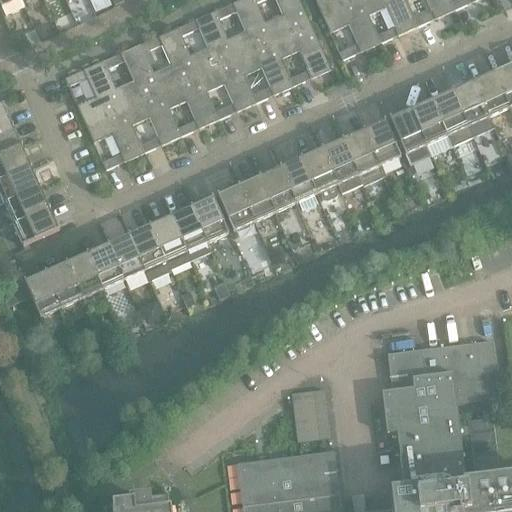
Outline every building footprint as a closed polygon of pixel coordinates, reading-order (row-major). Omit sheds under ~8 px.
[(0,0),(0,6),(6,18),(25,9),(22,1),(21,0),(0,0)] [(256,6),(253,0),(247,0),(233,6),(245,34),(228,42),(227,42),(235,61),(272,44),(264,26),(265,26),(256,6)] [(264,26),(272,44),(311,28),(298,0),(274,0),(282,18),(265,26),(264,26)] [(314,0),(322,18),(360,2),(358,0),(314,0)] [(405,3),(403,0),(363,0),(360,2),(367,19),(369,19),(386,11),(398,39),(418,30),(414,22),(406,2),(405,3)] [(403,0),(405,3),(406,2),(410,0),(425,0),(436,22),(456,13),(452,5),(449,0),(403,0)] [(462,0),(452,5),(456,13),(467,8),(463,0),(462,0)] [(367,19),(360,2),(322,18),(330,36),(349,28),(361,55),(381,47),(377,38),(369,19),(367,19)] [(216,14),(219,23),(231,18),(227,9),(216,14)] [(190,59),(198,77),(235,61),(227,42),(228,42),(219,23),(216,14),(196,23),(208,51),(190,59)] [(414,22),(418,30),(429,25),(426,17),(414,22)] [(178,31),(182,39),(193,34),(190,26),(178,31)] [(280,63),(281,62),(299,54),(311,82),(331,73),(311,28),(272,44),(280,63)] [(190,59),(182,39),(178,31),(158,40),(170,68),(153,75),(152,76),(160,94),(198,77),(190,59)] [(377,38),(381,47),(392,42),(389,33),(377,38)] [(141,48),(144,56),(156,51),(152,43),(141,48)] [(280,63),(272,44),(235,61),(243,79),(244,79),(262,71),(274,99),(294,90),(290,82),(281,62),(280,63)] [(144,56),(141,48),(121,56),(133,84),(116,92),(115,92),(123,111),(160,94),(152,76),(153,75),(144,56)] [(340,55),(344,63),(355,58),(351,50),(340,55)] [(104,64),(107,73),(119,67),(115,59),(104,64)] [(206,96),(207,96),(224,88),(237,115),(256,106),(253,98),(244,79),(243,79),(235,61),(198,77),(206,96)] [(77,109),(85,127),(123,111),(115,92),(116,92),(107,73),(104,64),(84,73),(96,101),(77,109)] [(494,75),(510,111),(511,114),(511,68),(495,76),(494,74),(494,75)] [(474,85),(490,121),(510,111),(494,75),(493,75),(494,77),(474,85)] [(66,81),(70,89),(81,84),(78,76),(66,81)] [(290,82),(294,90),(305,85),(301,76),(290,82)] [(168,113),(169,112),(187,104),(199,132),(219,123),(215,115),(207,96),(206,96),(198,77),(160,94),(168,113)] [(473,86),(453,95),(469,130),(490,121),(474,85),(473,84),(472,84),(473,86)] [(253,98),(256,106),(268,101),(264,93),(253,98)] [(431,105),(452,151),(453,151),(452,150),(474,141),(469,130),(453,95),(453,93),(451,94),(452,95),(432,104),(432,102),(431,103),(431,105)] [(168,113),(160,94),(123,111),(131,129),(132,129),(149,121),(162,149),(182,140),(178,131),(169,112),(168,113)] [(431,105),(410,114),(426,149),(428,148),(433,160),(452,151),(431,105)] [(0,107),(0,133),(13,128),(13,127),(11,128),(2,108),(4,108),(4,106),(0,107)] [(215,115),(219,123),(230,118),(227,110),(215,115)] [(123,111),(85,127),(94,146),(112,138),(125,165),(144,156),(141,148),(132,129),(131,129),(123,111)] [(426,149),(410,114),(391,123),(390,121),(389,121),(405,158),(426,149)] [(363,133),(379,170),(401,160),(385,123),(383,124),(384,126),(364,134),(364,133),(363,133)] [(178,131),(182,140),(193,135),(189,126),(178,131)] [(13,128),(0,133),(0,158),(22,149),(22,148),(20,149),(12,129),(13,128)] [(384,181),(379,170),(363,133),(363,135),(344,144),(343,142),(342,142),(358,179),(359,179),(364,190),(384,181)] [(322,151),(321,152),(338,188),(358,179),(342,142),(342,143),(342,144),(323,153),(322,151)] [(141,148),(144,156),(156,151),(152,143),(141,148)] [(23,149),(22,149),(0,158),(0,184),(32,170),(31,169),(30,170),(21,150),(23,149)] [(301,161),(317,198),(320,196),(323,204),(327,205),(337,201),(339,197),(336,189),(338,188),(321,152),(322,153),(302,162),(301,161)] [(103,165),(107,173),(119,168),(115,160),(103,165)] [(280,170),(296,207),(299,205),(303,215),(318,208),(314,199),(317,198),(301,161),(300,161),(301,163),(281,172),(280,170)] [(0,184),(0,197),(4,207),(41,190),(39,190),(30,171),(32,170),(0,184)] [(260,179),(259,179),(275,216),(296,207),(280,170),(279,170),(280,172),(260,181),(260,179)] [(238,189),(255,225),(275,216),(259,179),(258,180),(259,181),(240,190),(239,188),(238,189)] [(255,225),(238,189),(238,191),(219,199),(218,198),(217,198),(233,235),(255,225)] [(41,191),(41,190),(4,207),(14,228),(50,211),(48,211),(40,192),(41,191)] [(191,210),(207,247),(229,237),(212,200),(211,201),(212,202),(192,211),(191,210)] [(207,247),(191,210),(190,210),(191,212),(171,220),(171,219),(170,219),(186,256),(207,247)] [(50,211),(14,228),(23,249),(60,233),(59,231),(58,232),(49,212),(50,212),(50,211)] [(150,228),(149,228),(165,265),(186,256),(170,219),(170,221),(151,230),(150,228)] [(165,265),(149,228),(149,229),(149,230),(130,239),(129,237),(128,238),(145,274),(165,265)] [(108,247),(124,284),(145,274),(128,238),(129,240),(109,248),(108,247)] [(87,256),(103,293),(124,284),(108,247),(107,247),(108,249),(88,258),(87,256)] [(66,265),(82,302),(103,293),(87,256),(86,256),(87,258),(67,267),(67,265),(66,265)] [(45,275),(61,312),(82,302),(66,265),(65,266),(66,267),(46,276),(46,274),(45,275)] [(61,312),(45,275),(45,277),(26,285),(25,284),(24,284),(40,321),(61,312)] [(511,511),(511,486),(488,489),(488,494),(467,497),(460,439),(470,438),(474,473),(498,470),(492,422),(468,425),(469,429),(459,431),(456,408),(500,403),(493,345),(416,354),(387,358),(392,395),(381,396),(387,437),(397,436),(405,500),(390,501),(391,511),(341,511),(334,456),(237,468),(242,511),(170,511),(168,498),(145,500),(146,505),(133,507),(133,506),(105,510),(105,511),(511,511)] [(326,403),(293,407),(297,446),(331,442),(326,403)]
